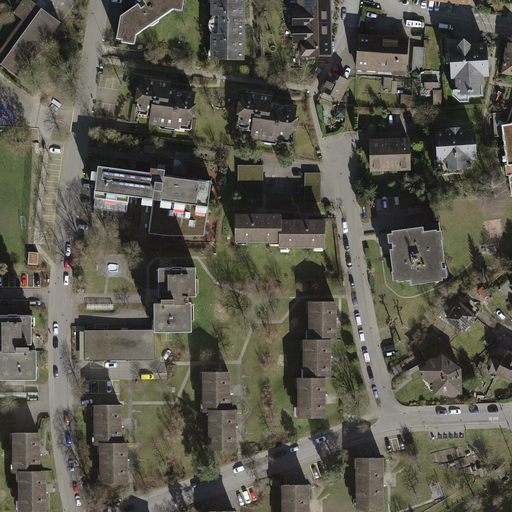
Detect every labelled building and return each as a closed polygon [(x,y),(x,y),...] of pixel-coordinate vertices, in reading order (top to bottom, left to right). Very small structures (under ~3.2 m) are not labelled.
[(24,17),(0,50),(0,62),(22,78),(63,21),(32,0),(22,0),(15,11),(24,17)] [(150,0),(122,19),(118,42),(124,43),(124,46),(137,48),(139,38),(175,12),(185,14),(187,1),(184,1),(184,0),(150,0)] [(211,0),(210,62),(243,62),(244,0),(211,0)] [(419,0),(419,2),(467,9),(468,0),(419,0)] [(330,23),(330,6),(299,7),(293,7),(293,24),(330,23)] [(293,42),(300,42),(331,41),(330,23),(293,24),(293,42)] [(359,39),(358,70),(403,72),(404,41),(359,39)] [(331,55),(331,41),(300,42),(300,56),(331,55)] [(492,47),(452,49),(453,78),(460,78),(461,92),(456,93),(456,97),(466,104),(475,104),(475,98),(486,98),(484,77),(494,76),(492,47)] [(325,94),(344,103),(354,83),(334,74),(325,94)] [(197,133),(199,120),(205,121),(207,106),(201,105),(202,96),(182,93),(183,86),(144,82),(141,114),(154,116),(152,126),(197,133)] [(443,85),(428,84),(427,103),(442,104),(443,85)] [(303,108),(282,104),(282,98),(247,94),(243,129),(255,131),(254,139),(297,146),(299,133),(306,133),(307,122),(301,122),(303,108)] [(450,157),(450,166),(467,166),(467,156),(477,156),(477,130),(437,130),(437,157),(450,157)] [(369,145),(370,172),(410,170),(409,143),(369,145)] [(147,173),(95,166),(90,208),(125,212),(127,196),(140,198),(139,205),(152,207),(148,233),(167,236),(202,235),(209,181),(163,175),(164,169),(148,167),(147,173)] [(239,168),(238,197),(265,198),(266,168),(239,168)] [(305,175),(304,205),(322,205),(322,175),(305,175)] [(308,221),(284,221),(284,218),(260,218),(236,218),(236,244),(281,244),(281,250),(328,250),(328,221),(308,221)] [(392,248),(390,248),(391,257),(394,278),(398,277),(398,280),(410,278),(411,284),(441,280),(441,277),(446,276),(445,269),(442,269),(441,262),(444,261),(441,240),(442,240),(440,231),(435,231),(435,229),(423,231),(422,226),(392,230),(392,233),(388,234),(389,242),(391,241),(392,248)] [(158,295),(167,295),(168,303),(154,303),(154,330),(192,330),(192,302),(189,302),(189,295),(197,295),(197,266),(158,266),(158,295)] [(447,315),(463,331),(478,315),(462,300),(447,315)] [(309,302),(309,342),(304,342),(303,377),(299,377),(297,419),(325,420),(326,399),(327,381),(330,381),(331,361),(332,344),(335,344),(336,321),(336,303),(309,302)] [(0,340),(2,341),(2,347),(0,347),(0,376),(36,377),(35,347),(18,348),(18,341),(31,341),(32,312),(0,311),(0,340)] [(154,330),(82,329),(82,360),(153,361),(154,330)] [(494,358),(488,370),(511,380),(511,349),(508,348),(506,353),(504,352),(499,361),(494,358)] [(424,378),(428,382),(428,388),(430,390),(434,390),(434,394),(462,394),(462,370),(443,355),(434,361),(433,360),(427,364),(427,366),(419,371),(421,374),(420,375),(424,378)] [(238,410),(230,410),(230,393),(230,375),(203,376),(203,413),(209,412),(210,452),(238,451),(238,431),(238,410)] [(126,443),(120,443),(120,420),(120,405),(96,405),(96,444),(102,444),(102,482),(126,482),(126,459),(126,443)] [(44,471),(39,471),(39,447),(38,433),(14,433),(15,472),(20,472),(21,510),(44,510),(44,485),(44,471)] [(383,459),(355,459),(354,510),(383,510),(383,459)] [(310,511),(310,487),(282,486),(281,511),(310,511)]
